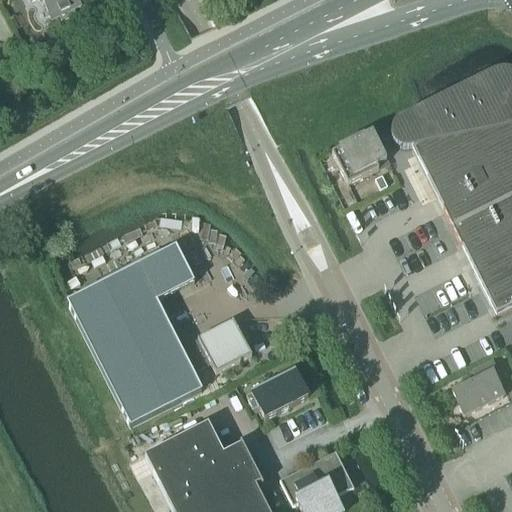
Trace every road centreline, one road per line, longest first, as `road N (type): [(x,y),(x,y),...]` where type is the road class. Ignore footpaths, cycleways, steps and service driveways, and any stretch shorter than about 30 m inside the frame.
road 1 (secondary): [(191,94),(251,81),(475,0)]
road 2 (unclassified): [(444,511),(322,271)]
road 3 (secondary): [(0,196),(191,94)]
road 4 (secondary): [(356,0),(241,55),(191,94)]
